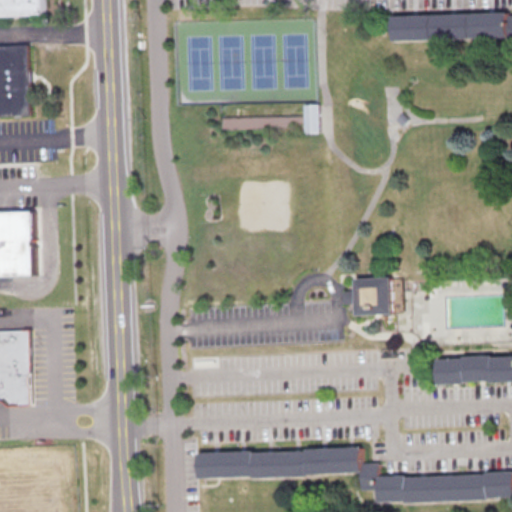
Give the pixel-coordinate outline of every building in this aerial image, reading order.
[(0,0),(44,0),(45,13),(0,14),(0,0)] [(396,41),(511,38),(511,14),(395,17),(396,41)] [(0,44),(30,43),(33,114),(0,115),(0,44)] [(311,108),(326,107),(327,137),(312,137),(311,108)] [(401,123),(407,117),(413,122),(407,128),(401,123)] [(229,133),(228,121),(311,119),(311,130),(229,133)] [(0,211),(35,211),(37,274),(0,275),(0,211)] [(364,318),(364,307),(351,307),(351,294),(364,294),(363,282),(400,281),(401,317),(364,318)] [(359,302),(359,290),(346,290),(346,303),(359,302)] [(0,330),(34,329),(36,403),(12,404),(0,392),(0,330)] [(511,380),(511,355),(440,357),(440,382),(511,380)] [(201,452),(201,478),(363,472),(364,490),(380,489),(381,502),(511,497),(511,471),(381,476),(380,462),(364,462),(363,447),(201,452)]
